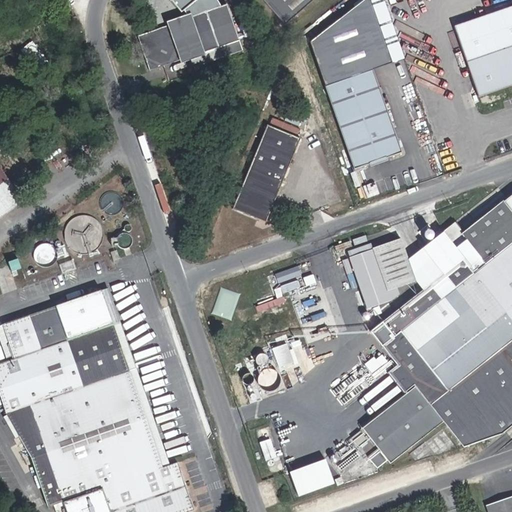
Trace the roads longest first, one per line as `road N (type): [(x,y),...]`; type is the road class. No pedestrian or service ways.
road 1 (unclassified): [(511,172),(176,284)]
road 2 (unclassified): [(102,0),(95,21),(102,64),(176,284)]
road 3 (unknown): [(225,411),(318,379),(342,358),(347,326),(319,236)]
road 4 (unclassified): [(176,284),(264,511)]
road 5 (unknown): [(0,311),(109,260),(163,246)]
road 6 (unclassified): [(362,511),(511,461)]
